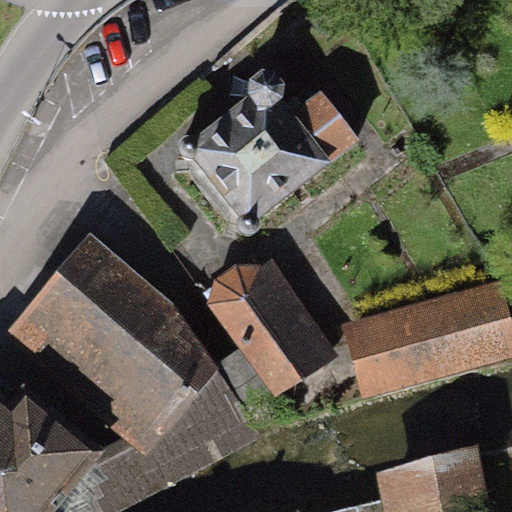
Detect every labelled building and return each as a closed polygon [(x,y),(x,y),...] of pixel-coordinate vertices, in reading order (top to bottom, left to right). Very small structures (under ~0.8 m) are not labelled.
[(258,216),(349,143),(316,102),(290,123),(270,98),(271,97),(271,90),(267,85),(259,85),(254,89),(254,96),(255,97),(199,142),(197,140),(194,138),(191,137),(187,137),(184,139),(182,141),(180,144),(180,148),(180,151),(182,154),(185,156),(188,157),(191,157),(194,156),(197,154),(246,215),(243,217),(242,220),(241,223),(242,227),(244,230),(247,232),(250,233),(253,233),(256,232),(258,230),(260,228),(261,225),(261,221),(260,218),(258,216)] [(91,242),(29,324),(156,437),(98,455),(98,459),(117,511),(255,428),(252,425),(215,372),(169,309),(91,242)] [(233,275),(203,300),(243,351),(215,372),(252,425),(283,405),(275,394),(324,359),(258,275),(233,275)] [(495,291),(352,329),(368,388),(511,350),(495,291)] [(0,511),(52,511),(93,454),(19,397),(7,413),(0,407),(0,511)] [(484,511),(475,460),(386,483),(392,511),(484,511)] [(380,511),(377,495),(310,511),(380,511)]
